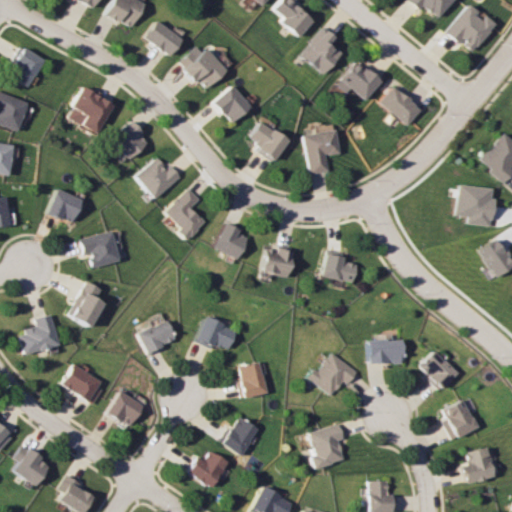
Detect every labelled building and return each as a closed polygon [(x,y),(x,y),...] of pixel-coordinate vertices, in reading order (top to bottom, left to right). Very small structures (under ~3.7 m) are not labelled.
[(105,0),(99,14),(126,27),(138,1),(134,0),(105,0)] [(308,17),(287,0),(273,0),(267,8),(278,17),(274,21),(293,36),(308,17)] [(444,0),(400,0),(412,10),(416,5),(430,17),(444,0)] [(466,50),(486,25),(460,4),(438,32),(452,43),(454,40),(466,50)] [(164,54),(174,36),(147,21),(137,39),(164,54)] [(332,37),(318,26),(296,54),(320,73),(337,51),(327,43),(332,37)] [(193,79),(200,87),(219,70),(194,43),(172,63),(189,82),(193,79)] [(22,86),(37,58),(19,47),(3,75),(22,86)] [(352,59),(333,84),(343,91),(345,87),(361,99),(377,78),(352,59)] [(207,101),(225,122),(245,106),(226,84),(207,101)] [(107,101),(77,85),(66,106),(69,108),(63,117),(91,132),(107,101)] [(415,109),(388,85),(374,101),(401,125),(415,109)] [(0,126),(11,130),(22,101),(0,92),(0,126)] [(104,138),(122,158),(142,140),(123,120),(104,138)] [(271,157),(282,138),(253,121),(242,141),(271,157)] [(305,173),(323,170),(320,154),(334,152),(330,128),(298,134),(305,173)] [(511,157),(511,145),(498,132),(473,159),(498,182),(508,170),(504,166),(511,157)] [(165,164),(160,168),(152,157),(130,174),(147,197),(174,177),(165,164)] [(451,215),(464,216),(463,223),(486,225),(489,197),(486,197),(487,187),(454,184),(451,215)] [(159,211),(176,228),(172,231),(181,240),(199,221),(184,207),(193,198),(182,187),(159,211)] [(66,222),(76,198),(51,188),(41,211),(66,222)] [(232,257),(242,233),(218,223),(207,247),(232,257)] [(73,238),(78,254),(83,253),(86,266),(114,259),(106,230),(73,238)] [(472,250),(490,277),(509,265),(491,238),(472,250)] [(255,271),(282,276),(287,247),(272,244),(271,250),(259,247),(255,271)] [(339,261),(340,251),(321,249),(317,276),(348,280),(351,263),(339,261)] [(96,301),(89,297),(94,288),(79,280),(61,315),(83,326),(96,301)] [(53,344),(45,314),(28,318),(30,327),(12,332),(18,354),(53,344)] [(190,340),(208,348),(210,343),(223,349),(232,330),(201,316),(190,340)] [(141,352),(171,340),(162,319),(132,331),(141,352)] [(363,363),(397,362),(397,338),(362,339),(363,363)] [(413,366),(437,388),(452,371),(428,350),(413,366)] [(302,377),(326,396),(338,380),(342,383),(352,371),(327,351),(312,370),(309,368),(302,377)] [(262,392),(256,361),(233,365),(240,396),(262,392)] [(67,364),(55,383),(88,404),(100,385),(67,364)] [(126,425),(137,402),(113,391),(102,414),(126,425)] [(438,420),(446,438),(471,427),(459,399),(438,408),(442,418),(438,420)] [(238,454),(252,425),(232,416),(218,445),(238,454)] [(338,437),(333,422),(303,432),(309,454),(305,455),(309,468),(338,459),(332,439),(338,437)] [(43,462),(15,445),(8,458),(12,460),(6,470),(30,484),(43,462)] [(460,482),(488,476),(482,446),(461,451),(464,463),(457,464),(460,482)] [(222,460),(205,450),(199,460),(192,455),(182,472),(207,487),(222,460)] [(71,511),(75,511),(87,493),(60,475),(51,488),(56,491),(51,499),(71,511)] [(362,511),(367,511),(390,511),(389,494),(382,494),(382,479),(362,480),(362,511)] [(281,511),(287,499),(256,487),(247,509),(254,511),(281,511)]
